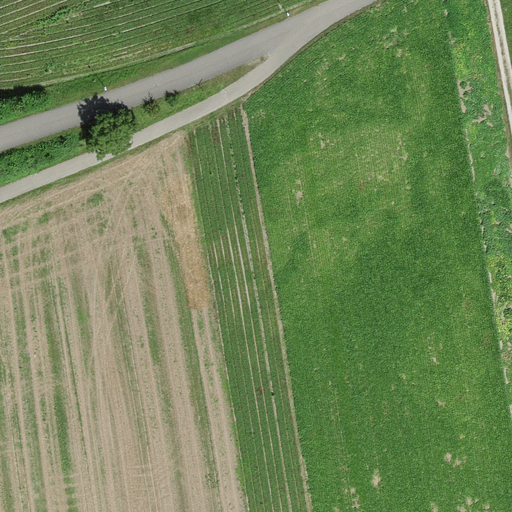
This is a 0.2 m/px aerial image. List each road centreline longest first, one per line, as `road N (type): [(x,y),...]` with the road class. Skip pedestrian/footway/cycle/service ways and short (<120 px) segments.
road 1 (unclassified): [(0,191),(255,81),(295,32)]
road 2 (unclassified): [(295,32),(0,136)]
